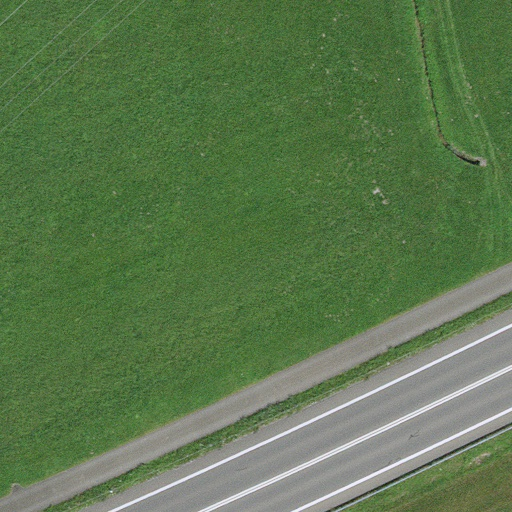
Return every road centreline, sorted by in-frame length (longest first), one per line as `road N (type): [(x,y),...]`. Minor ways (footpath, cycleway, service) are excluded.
road 1 (unclassified): [(511,278),(12,511)]
road 2 (trunk): [(511,365),(209,511)]
